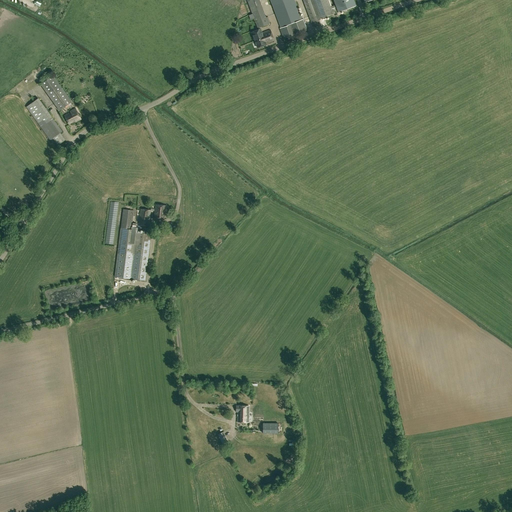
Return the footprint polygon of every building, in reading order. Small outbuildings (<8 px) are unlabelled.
[(259,0),(247,0),(251,9),(261,5),(259,0)] [(270,0),(281,28),(280,28),(284,39),(307,30),(303,19),(302,20),(294,0),(270,0)] [(327,0),(303,0),(313,27),(321,24),(319,19),(333,14),(331,9),(337,7),(339,12),(356,6),(353,0),(334,0),(336,5),(331,7),(327,0)] [(268,17),(255,21),(258,28),(270,23),(268,17)] [(274,41),(270,30),(262,33),(260,29),(251,33),(254,42),(255,42),(257,48),(266,45),(265,44),(274,41)] [(60,110),(72,102),(53,76),(41,84),(60,110)] [(62,131),(39,98),(26,107),(50,140),(53,138),(58,145),(65,140),(60,133),(62,131)] [(81,119),(76,108),(70,111),(70,112),(64,116),(69,124),(75,121),(76,122),(81,119)] [(166,211),(166,206),(156,204),(154,218),(164,219),(165,211),(166,211)] [(131,229),(131,227),(133,210),(123,209),(115,277),(145,280),(151,234),(146,234),(147,231),(143,231),(143,233),(137,232),(137,230),(131,229)] [(148,226),(151,210),(141,209),(139,225),(148,226)] [(199,272),(204,267),(200,264),(195,269),(199,272)] [(248,422),(249,406),(238,405),(238,406),(236,406),(236,412),(238,412),(237,422),(248,422)] [(263,427),(263,433),(278,433),(278,426),(278,423),(263,423),(263,424),(263,427)]
